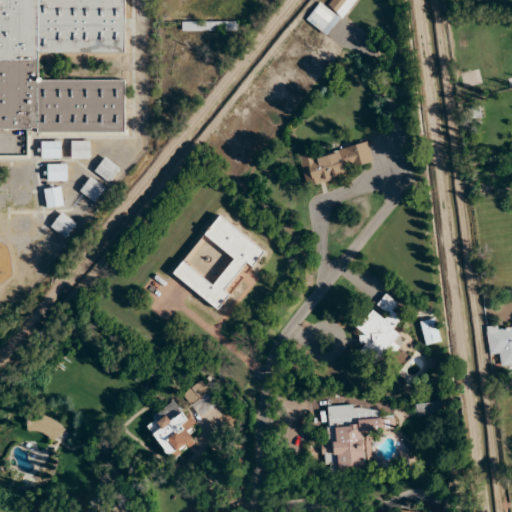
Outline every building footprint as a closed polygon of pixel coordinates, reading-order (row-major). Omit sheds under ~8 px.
[(0,0),(123,0),(124,52),(37,52),(37,81),(125,80),(124,132),(37,132),(37,128),(31,128),(31,129),(0,129),(0,0)] [(328,36),(353,0),(332,0),(327,7),(320,2),(306,20),(328,36)] [(237,22),(182,22),(182,32),(237,32),(237,22)] [(61,141),(41,141),(41,158),(61,158),(61,141)] [(89,141),(71,141),(71,158),(89,158),(89,141)] [(374,166),(368,143),(315,157),(314,151),(298,156),(306,183),(374,166)] [(110,182),(120,167),(104,157),(94,172),(110,182)] [(67,164),(47,164),(47,181),(67,181),(67,164)] [(12,186),(29,186),(29,166),(12,166),(12,186)] [(94,202),(105,188),(91,176),(80,191),(94,202)] [(44,188),(46,207),(63,206),(61,187),(44,188)] [(12,209),(31,209),(31,192),(12,192),(12,209)] [(65,238),(76,223),(61,212),(50,227),(65,238)] [(173,274),(216,309),(263,250),(220,215),(173,274)] [(12,234),(31,234),(31,216),(12,216),(12,234)] [(62,244),(46,232),(36,245),(52,257),(62,244)] [(355,326),(363,336),(360,338),(381,363),(399,348),(394,341),(400,336),(393,327),(401,320),(392,310),(397,306),(388,294),(374,306),(376,308),(355,326)] [(420,321),(425,345),(440,342),(435,318),(420,321)] [(490,357),(500,355),(501,367),(511,365),(511,323),(486,327),(490,357)] [(199,414),(209,406),(203,398),(211,392),(202,381),(184,394),(199,414)] [(415,404),(415,415),(436,414),(435,403),(415,404)] [(365,430),(394,430),(393,417),(380,417),(380,406),(328,407),(328,443),(323,443),(323,471),(366,471),(365,430)] [(33,411),(25,425),(60,445),(68,431),(33,411)] [(188,432),(195,428),(184,412),(171,421),(167,415),(156,422),(161,430),(154,435),(171,460),(196,444),(188,432)]
